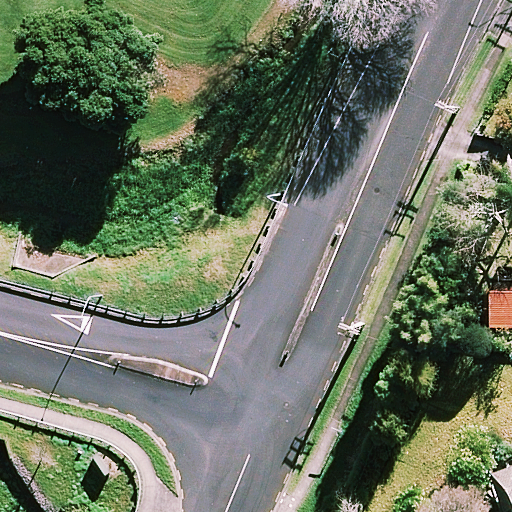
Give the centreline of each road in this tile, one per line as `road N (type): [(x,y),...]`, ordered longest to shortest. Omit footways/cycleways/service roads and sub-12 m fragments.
road 1 (residential): [(272,395),(442,0)]
road 2 (residential): [(0,330),(272,395)]
road 3 (residential): [(218,511),(272,395)]
